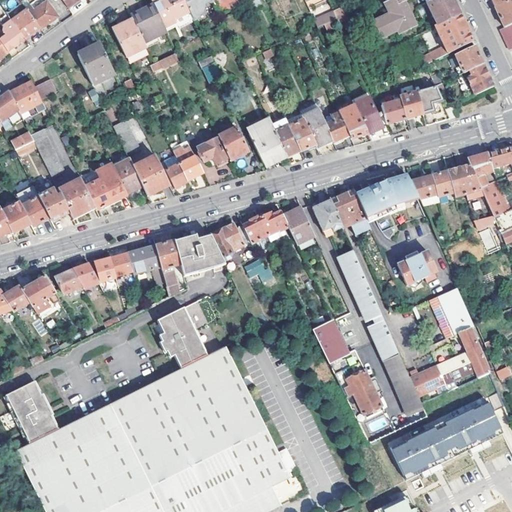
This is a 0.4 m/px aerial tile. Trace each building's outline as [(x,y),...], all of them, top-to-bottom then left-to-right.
[(45,0),(35,0),(30,5),(31,7),(34,11),(47,2),(45,0)] [(62,0),(68,8),(80,0),(62,0)] [(150,0),(153,6),(167,35),(194,22),(183,0),(150,0)] [(183,0),(194,22),(198,31),(205,30),(208,28),(212,20),(220,16),(213,1),(212,0),(183,0)] [(215,0),(213,1),(220,16),(246,3),(244,0),(215,0)] [(253,10),(268,3),(266,0),(253,0),(249,2),(253,10)] [(382,38),(398,30),(400,33),(416,25),(405,1),(399,4),(396,0),(390,0),(385,2),(391,14),(374,22),(382,38)] [(453,0),(430,0),(426,2),(438,26),(460,15),(456,5),(453,0)] [(511,0),(495,8),(500,19),(504,28),(511,24),(511,0)] [(26,11),(40,30),(59,17),(47,2),(34,11),(31,7),(26,11)] [(15,7),(17,12),(24,7),(21,3),(15,7)] [(153,6),(146,9),(147,12),(145,14),(132,20),(133,21),(147,49),(162,42),(169,39),(169,38),(167,35),(153,6)] [(8,15),(9,16),(15,12),(12,8),(6,12),(8,15)] [(146,9),(131,17),(132,20),(145,14),(147,12),(146,9)] [(12,21),(26,40),(28,39),(40,30),(26,11),(12,21)] [(338,16),(341,23),(349,20),(346,12),(338,16)] [(8,15),(0,20),(0,24),(2,27),(11,20),(9,16),(8,15)] [(430,54),(433,61),(473,42),(465,26),(460,15),(438,26),(436,27),(445,47),(430,54)] [(0,38),(0,43),(8,54),(26,40),(12,21),(11,20),(2,27),(1,32),(3,36),(0,38)] [(112,31),(126,59),(147,49),(133,21),(112,31)] [(324,25),(327,31),(337,27),(334,21),(324,25)] [(180,33),(182,39),(198,31),(194,22),(167,35),(169,38),(180,33)] [(500,30),(509,50),(511,48),(511,24),(504,28),(500,30)] [(347,35),(353,49),(361,46),(355,32),(347,35)] [(147,49),(149,55),(165,48),(162,42),(147,49)] [(92,86),(115,74),(100,44),(78,54),(77,55),(92,86)] [(456,68),(459,76),(469,71),(483,65),(475,47),(456,56),(460,67),(456,68)] [(263,54),(265,59),(273,55),(271,50),(263,54)] [(423,58),(426,65),(433,61),(430,54),(423,58)] [(159,62),(162,69),(178,62),(174,55),(159,62)] [(199,63),(202,69),(204,68),(210,82),(220,77),(211,57),(199,63)] [(247,61),(250,68),(256,65),(252,59),(247,61)] [(150,67),(153,73),(162,69),(159,62),(150,67)] [(467,77),(476,96),(494,87),(485,68),(483,65),(469,71),(471,75),(467,77)] [(421,74),(425,85),(433,81),(428,71),(421,74)] [(432,77),(436,86),(442,84),(443,83),(439,74),(432,77)] [(43,104),(59,96),(51,80),(35,88),(43,104)] [(23,120),(32,116),(29,110),(43,104),(35,88),(33,82),(9,93),(18,111),(23,120)] [(435,87),(438,93),(445,90),(442,84),(436,86),(435,87)] [(417,93),(423,115),(439,110),(437,102),(442,101),(438,93),(435,87),(417,92),(417,93)] [(9,93),(8,90),(0,96),(0,123),(6,120),(18,111),(9,93)] [(417,93),(400,98),(401,102),(407,119),(423,115),(417,93)] [(381,125),(367,94),(352,101),(366,132),(381,125)] [(345,104),(348,110),(339,114),(350,138),(351,140),(367,135),(366,132),(352,101),(345,104)] [(382,107),(387,125),(407,119),(401,102),(382,107)] [(445,109),(450,119),(457,117),(454,105),(445,109)] [(316,106),(300,113),(302,118),(318,111),(316,106)] [(89,118),(92,125),(108,118),(104,111),(89,118)] [(317,150),(333,143),(325,126),(322,120),(318,111),(302,118),(303,121),(315,149),(317,150)] [(332,122),(325,126),(333,143),(334,145),(350,138),(339,114),(338,112),(329,116),(332,122)] [(322,120),(325,126),(332,122),(329,116),(322,120)] [(267,117),(245,128),(249,135),(271,125),(267,117)] [(296,124),(294,118),(286,122),(288,126),(299,152),(300,153),(307,150),(307,152),(315,149),(303,121),(296,124)] [(0,124),(2,127),(6,133),(13,128),(6,120),(0,123),(0,124)] [(126,154),(128,158),(140,152),(125,122),(112,127),(126,154)] [(249,135),(263,165),(284,154),(274,132),(271,125),(249,135)] [(367,135),(383,129),(381,125),(366,132),(367,135)] [(299,152),(288,126),(274,132),(284,154),(286,158),(299,152)] [(218,137),(230,162),(248,153),(236,129),(218,137)] [(36,148),(51,178),(63,172),(42,131),(31,136),(34,143),(36,148)] [(60,138),(64,148),(70,145),(66,135),(60,138)] [(199,148),(193,135),(185,139),(187,143),(192,152),(197,150),(203,164),(212,159),(215,166),(220,163),(221,166),(226,163),(225,161),(227,160),(216,140),(199,148)] [(34,143),(31,136),(21,141),(24,148),(26,147),(34,143)] [(12,145),(15,152),(24,148),(21,141),(12,145)] [(26,147),(29,151),(36,148),(34,143),(26,147)] [(192,152),(187,143),(171,150),(179,165),(187,181),(203,174),(192,152)] [(15,152),(18,157),(29,151),(26,147),(24,148),(15,152)] [(499,180),(507,176),(511,173),(511,147),(504,150),(488,154),(499,180)] [(110,162),(112,165),(123,159),(125,162),(129,160),(128,158),(126,154),(110,162)] [(470,166),(480,189),(496,181),(499,180),(488,154),(470,159),(467,160),(470,166)] [(155,157),(132,168),(142,187),(147,198),(170,187),(155,157)] [(123,159),(112,165),(126,195),(142,187),(132,168),(129,160),(125,162),(123,159)] [(96,172),(112,206),(120,202),(118,198),(126,195),(112,165),(96,172)] [(165,171),(174,189),(188,183),(187,181),(179,165),(165,171)] [(459,170),(466,195),(481,190),(480,189),(470,166),(467,167),(459,170)] [(466,195),(459,170),(447,172),(454,194),(455,198),(466,195)] [(95,210),(96,211),(104,207),(105,209),(112,206),(96,172),(80,180),(94,207),(95,210)] [(454,194),(447,172),(432,177),(438,199),(454,194)] [(355,196),(368,225),(376,222),(379,227),(381,231),(383,235),(385,236),(386,237),(388,238),(391,239),(395,233),(394,232),(392,228),(424,217),(406,176),(382,183),(363,192),(355,196)] [(432,177),(412,182),(424,208),(440,204),(438,199),(432,177)] [(69,214),(70,216),(76,213),(77,215),(94,207),(80,180),(58,191),(60,196),(69,214)] [(509,211),(496,181),(480,189),(481,190),(484,196),(494,218),(509,211)] [(49,219),(51,223),(65,215),(69,214),(60,196),(57,197),(54,190),(38,198),(49,219)] [(484,196),(481,190),(466,195),(468,201),(484,196)] [(355,196),(353,192),(334,200),(330,202),(342,229),(347,227),(349,226),(353,235),(354,235),(369,228),(368,225),(355,196)] [(30,226),(31,228),(34,226),(49,219),(38,198),(21,207),(30,226)] [(312,209),(324,237),(342,229),(329,200),(319,203),(320,206),(312,209)] [(472,203),(474,210),(482,208),(480,200),(472,203)] [(11,232),(13,235),(30,226),(21,207),(19,202),(1,212),(11,232)] [(95,210),(94,207),(77,215),(76,213),(70,216),(72,221),(95,210)] [(0,237),(11,232),(1,212),(0,209),(0,237)] [(315,238),(301,209),(293,213),(293,215),(289,215),(283,218),(288,228),(297,246),(315,238)] [(283,218),(280,213),(272,217),(271,214),(266,216),(258,219),(267,237),(270,242),(285,234),(283,231),(288,228),(283,218)] [(258,219),(258,218),(249,223),(249,224),(242,227),(250,245),(267,237),(258,219)] [(222,259),(232,254),(231,252),(242,246),(243,249),(250,245),(242,227),(236,230),(234,224),(220,231),(215,231),(213,235),(210,236),(222,259)] [(488,253),(498,248),(489,228),(479,233),(488,253)] [(511,228),(500,234),(506,248),(509,246),(508,244),(511,241),(511,228)] [(212,268),(219,266),(225,265),(224,263),(222,259),(210,236),(203,238),(195,240),(194,236),(190,237),(179,240),(181,244),(174,246),(180,266),(182,273),(197,269),(197,272),(212,268)] [(174,246),(173,242),(164,245),(155,247),(161,271),(169,299),(177,295),(169,269),(180,266),(174,246)] [(161,271),(155,247),(138,252),(128,254),(134,273),(134,275),(158,269),(159,272),(161,271)] [(353,251),(338,257),(385,363),(399,357),(353,251)] [(410,261),(398,266),(408,287),(426,279),(427,282),(430,281),(434,279),(437,278),(436,274),(437,273),(428,252),(425,252),(422,252),(420,253),(417,254),(414,255),(412,257),(411,258),(410,259),(410,260),(410,261)] [(134,273),(128,254),(110,259),(115,278),(134,273)] [(232,256),(232,254),(222,259),(224,263),(231,259),(232,256)] [(115,278),(110,259),(95,264),(101,283),(116,279),(115,278)] [(244,269),(248,278),(262,271),(258,262),(244,269)] [(99,285),(88,266),(73,270),(84,290),(99,285)] [(55,278),(64,294),(81,288),(83,290),(84,290),(73,270),(55,278)] [(56,294),(46,277),(35,284),(46,300),(56,294)] [(144,311),(164,302),(159,283),(155,280),(137,285),(144,311)] [(46,300),(35,284),(21,292),(29,304),(32,309),(46,300)] [(122,289),(130,318),(144,311),(137,285),(122,289)] [(21,292),(19,287),(4,296),(12,310),(14,313),(29,304),(21,292)] [(457,289),(437,298),(455,336),(459,335),(467,354),(410,379),(421,403),(424,401),(422,396),(436,389),(438,394),(447,390),(446,385),(453,382),(475,372),(478,378),(489,373),(470,329),(474,327),(457,289)] [(4,296),(1,291),(0,291),(0,314),(12,310),(4,296)] [(206,356),(197,337),(194,338),(188,326),(191,324),(183,308),(155,322),(162,335),(165,341),(161,343),(158,345),(164,355),(166,353),(169,359),(173,357),(179,369),(206,356)] [(116,319),(119,323),(127,320),(126,314),(116,319)] [(103,325),(106,329),(119,323),(116,319),(103,325)] [(192,324),(191,324),(188,326),(194,338),(197,337),(199,336),(192,324)] [(314,332),(359,423),(365,420),(363,416),(381,406),(375,393),(369,380),(354,349),(344,354),(329,324),(314,332)] [(484,344),(487,349),(497,344),(495,339),(484,344)] [(36,355),(41,362),(59,353),(54,345),(36,355)] [(14,452),(43,511),(269,511),(279,508),(270,488),(288,479),(225,347),(206,356),(179,369),(165,376),(165,378),(58,430),(25,446),(14,452)] [(408,414),(389,423),(393,432),(425,416),(420,404),(399,357),(385,363),(408,414)] [(498,372),(501,381),(511,376),(507,368),(498,372)] [(379,390),(373,378),(369,380),(375,393),(379,390)] [(14,408),(11,410),(22,431),(24,430),(27,436),(25,438),(28,445),(58,430),(51,415),(52,414),(42,392),(39,393),(33,380),(0,396),(4,404),(10,401),(14,408)] [(488,397),(494,411),(503,407),(497,393),(488,397)] [(7,411),(11,410),(14,408),(10,401),(4,404),(7,411)] [(412,438),(390,448),(404,476),(418,469),(421,474),(440,464),(438,459),(452,452),(466,445),(469,450),(488,441),(486,436),(500,429),(486,401),(465,411),(452,418),(425,431),(412,438)] [(452,418),(465,411),(463,407),(449,413),(452,418)] [(22,431),(11,410),(7,411),(18,433),(22,431)] [(412,438),(425,431),(423,426),(409,433),(412,438)] [(486,436),(488,441),(503,434),(500,429),(486,436)] [(22,431),(18,433),(21,439),(25,438),(27,436),(24,430),(22,431)] [(488,441),(469,450),(471,455),(491,446),(488,441)] [(438,459),(440,464),(469,450),(466,445),(452,452),(438,459)] [(440,464),(421,474),(423,479),(443,469),(440,464)] [(418,469),(404,476),(406,481),(421,474),(418,469)] [(413,510),(407,496),(377,510),(377,511),(418,511),(417,508),(413,510)]
